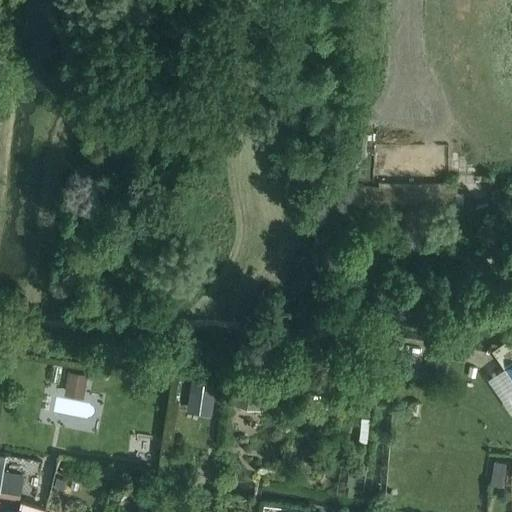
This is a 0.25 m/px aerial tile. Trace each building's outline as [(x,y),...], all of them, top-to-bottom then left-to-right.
[(511,377),(511,341),(510,338),(493,350),(505,368),(511,377)] [(431,358),(428,374),(444,377),(447,361),(431,358)] [(83,396),(87,372),(68,369),(64,393),(83,396)] [(192,381),(189,398),(214,402),(217,385),(192,381)] [(234,406),(261,410),(265,392),(237,387),(234,406)] [(0,495),(17,499),(19,492),(22,475),(2,471),(6,455),(0,453),(0,495)] [(504,486),(508,463),(496,461),(491,484),(504,486)] [(358,466),(342,463),(337,493),(354,496),(358,466)] [(58,478),(55,488),(64,491),(67,480),(58,478)] [(41,511),(43,506),(21,500),(18,511),(16,511),(9,510),(8,511),(41,511)]
